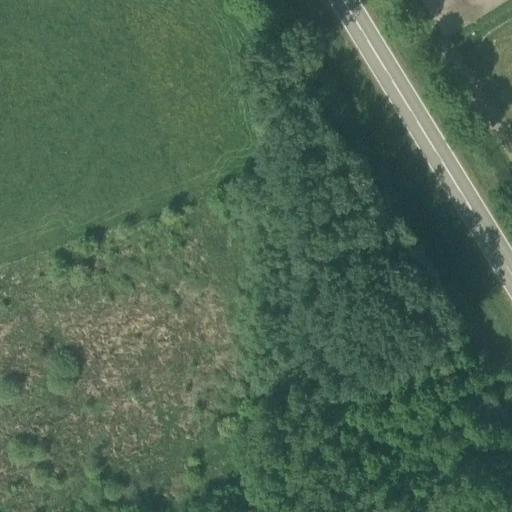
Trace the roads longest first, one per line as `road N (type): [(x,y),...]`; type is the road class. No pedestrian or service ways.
road 1 (track): [(241,0),(336,133),(511,420)]
road 2 (primary): [(511,283),(341,0)]
